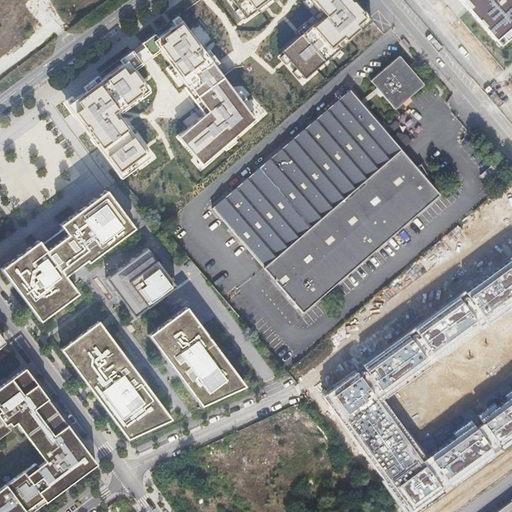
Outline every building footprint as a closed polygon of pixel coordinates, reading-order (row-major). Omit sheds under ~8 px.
[(0,0),(0,51),(68,0),(0,0)] [(280,51),(303,79),(371,20),(353,0),(230,0),(244,18),(268,0),(307,0),(321,15),(280,51)] [(511,0),(460,0),(493,38),(494,37),(499,44),(511,32),(511,0)] [(201,164),(253,119),(180,20),(152,41),(174,70),(186,86),(188,85),(207,111),(180,134),(186,142),(184,144),(201,164)] [(152,41),(126,61),(148,90),(174,70),(152,41)] [(370,80),(376,87),(379,90),(395,108),(423,84),(399,55),(370,80)] [(149,157),(116,112),(121,108),(121,109),(148,90),(126,61),(66,105),(120,178),(149,157)] [(362,105),(379,90),(376,87),(359,101),(362,105)] [(362,105),(359,101),(349,90),(212,206),(302,311),(439,194),(362,105)] [(479,173),(487,181),(499,171),(492,163),(479,173)] [(37,240),(0,267),(0,268),(39,321),(77,293),(64,276),(73,269),(74,270),(76,269),(77,268),(76,267),(85,260),(87,262),(133,228),(105,190),(58,224),(62,228),(53,235),(52,234),(50,235),(49,236),(50,237),(40,244),(37,240)] [(175,287),(147,248),(105,278),(118,296),(117,297),(118,299),(119,300),(120,299),(133,317),(175,287)] [(421,511),(511,443),(511,260),(323,397),(407,511),(421,511)] [(185,307),(146,335),(172,369),(171,370),(171,372),(173,372),(174,372),(198,405),(244,386),(185,307)] [(98,321),(60,349),(127,439),(171,419),(98,321)] [(0,511),(29,511),(95,464),(27,371),(22,365),(0,380),(0,382),(2,384),(0,385),(0,435),(9,429),(8,427),(15,422),(44,461),(37,466),(34,463),(0,487),(0,511)] [(511,511),(511,498),(492,511),(511,511)]
